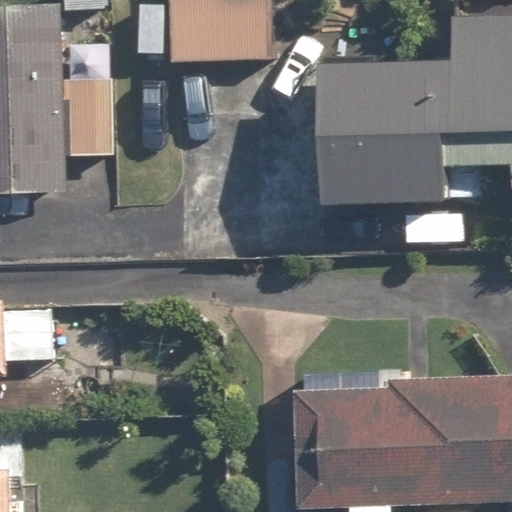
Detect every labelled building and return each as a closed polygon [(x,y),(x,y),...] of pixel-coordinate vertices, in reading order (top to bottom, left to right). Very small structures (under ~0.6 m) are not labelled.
[(77,0),(0,0),(0,189),(83,187),(82,152),(127,150),(125,76),(80,77),(77,0)] [(288,0),(178,0),(180,59),(290,56),(288,0)] [(479,47),(344,51),(348,194),(481,191),(480,158),(511,157),(511,11),(478,13),(479,47)] [(22,293),(0,293),(0,511),(29,511),(28,466),(0,466),(0,373),(25,373),(24,358),(70,357),(68,305),(23,307),(22,293)] [(326,383),(317,384),(320,502),(371,501),(371,511),(411,511),(411,499),(511,496),(511,371),(409,374),(409,381),(398,381),(397,367),(326,369),(326,383)]
